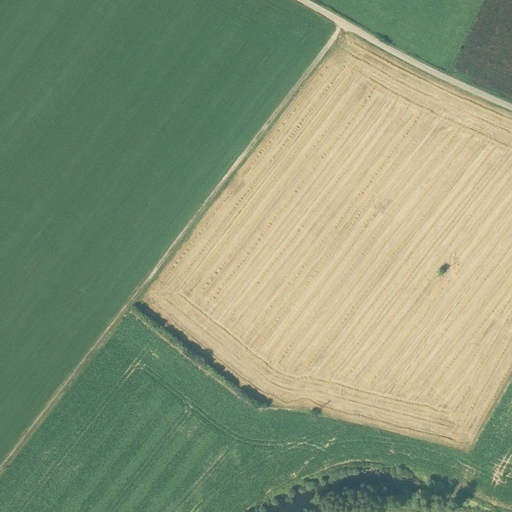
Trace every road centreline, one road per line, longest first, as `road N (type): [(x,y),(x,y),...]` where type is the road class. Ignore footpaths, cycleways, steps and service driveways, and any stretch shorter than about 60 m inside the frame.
road 1 (track): [(343,25),(0,469)]
road 2 (unclassified): [(295,0),(511,105)]
